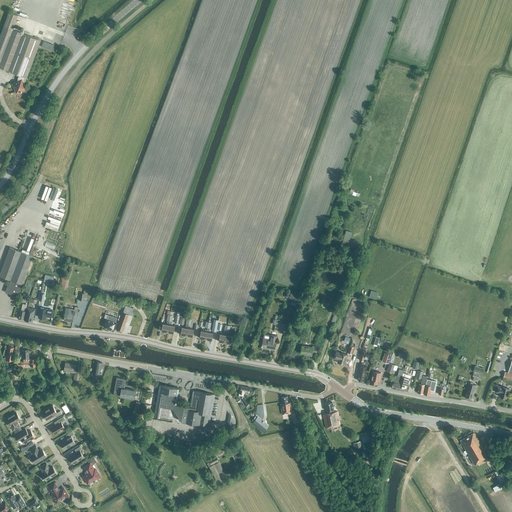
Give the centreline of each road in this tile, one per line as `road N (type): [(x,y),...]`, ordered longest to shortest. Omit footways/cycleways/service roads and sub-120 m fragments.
road 1 (tertiary): [(335,387),(310,373),(0,319)]
road 2 (residential): [(0,339),(314,397),(335,387)]
road 3 (secondary): [(0,184),(65,67),(137,0)]
road 4 (tertiary): [(511,434),(381,412),(344,393)]
road 5 (unclassified): [(511,411),(356,384),(344,393)]
road 6 (residential): [(0,409),(24,402),(78,491)]
